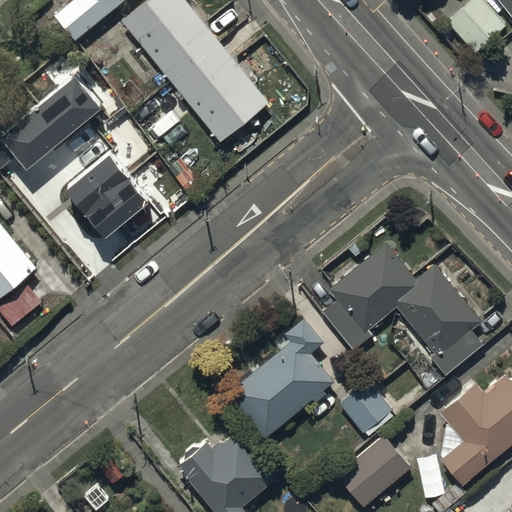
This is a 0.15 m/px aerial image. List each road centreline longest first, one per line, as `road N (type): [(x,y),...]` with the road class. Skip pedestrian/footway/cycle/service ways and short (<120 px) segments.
road 1 (unclassified): [(415,93),(0,443)]
road 2 (secondary): [(511,200),(415,93)]
road 3 (secondary): [(415,93),(335,0)]
